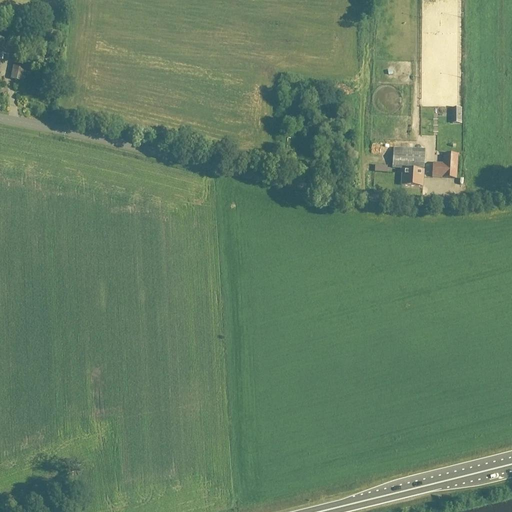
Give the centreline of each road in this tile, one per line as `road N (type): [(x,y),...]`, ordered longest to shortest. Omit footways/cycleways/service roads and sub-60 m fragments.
road 1 (unclassified): [(511,197),(375,200),(0,119)]
road 2 (track): [(370,0),(359,197)]
road 3 (trunk): [(324,511),(511,463)]
